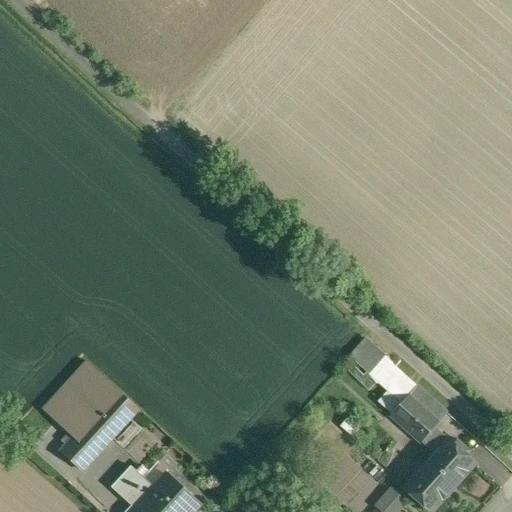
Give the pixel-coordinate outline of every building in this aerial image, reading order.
[(366,345),(349,370),(364,387),(378,381),(402,401),(411,386),(366,345)] [(138,409),(87,362),(44,409),(76,437),(62,452),(82,471),(138,409)] [(447,415),(416,388),(409,396),(439,423),(447,415)] [(439,423),(409,396),(391,417),(422,443),(435,429),(439,423)] [(456,439),(452,444),(435,429),(422,443),(436,455),(407,489),(432,511),(433,511),(475,464),(466,456),(471,451),(456,439)] [(131,467),(113,488),(131,504),(124,511),(193,511),(200,505),(166,475),(155,488),(131,467)]
